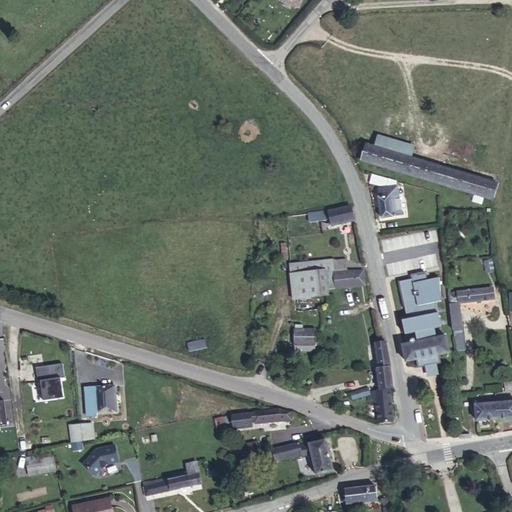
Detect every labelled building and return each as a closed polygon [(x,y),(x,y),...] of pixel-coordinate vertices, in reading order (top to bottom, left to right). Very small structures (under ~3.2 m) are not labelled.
[(388,130),(383,140),(418,154),(423,144),(388,130)] [(383,140),(375,137),(368,155),(492,206),(499,188),(418,154),(383,140)] [(383,185),(369,179),(366,186),(381,192),(383,185)] [(391,219),(396,218),(394,198),(377,199),(381,231),(391,230),(391,219)] [(309,214),(310,222),(331,220),(332,226),(355,221),(351,206),(329,212),(309,214)] [(289,264),(294,300),(329,296),(328,290),(364,284),(363,272),(347,272),(346,260),(333,261),(333,259),(289,264)] [(493,270),(492,263),(485,264),(486,271),(493,270)] [(413,279),(400,282),(407,320),(410,334),(416,333),(418,343),(403,346),(406,362),(418,360),(419,367),(425,366),(436,363),(439,363),(438,356),(449,353),(446,337),(437,339),(434,329),(441,328),(436,303),(441,302),(440,297),(441,297),(439,278),(426,281),(425,274),(412,277),(413,279)] [(491,288),(448,294),(449,305),(460,303),(493,299),(491,288)] [(460,303),(449,305),(450,315),(461,314),(460,303)] [(461,314),(450,315),(452,330),(453,330),(457,351),(465,350),(461,314)] [(410,334),(407,320),(402,321),(405,335),(410,334)] [(295,330),(295,351),(315,352),(315,330),(302,330),(295,330)] [(383,338),(375,339),(372,339),(376,364),(372,364),(376,391),(388,389),(391,389),(383,338)] [(188,344),(190,352),(207,348),(205,340),(188,344)] [(436,363),(425,366),(427,378),(439,375),(436,363)] [(41,382),(44,402),(64,398),(61,379),(65,378),(63,364),(44,367),(46,381),(41,381),(41,382)] [(36,368),(38,383),(41,382),(41,381),(46,381),(44,367),(36,368)] [(347,387),(348,396),(364,393),(363,385),(347,387)] [(86,388),(88,417),(98,416),(97,413),(117,412),(115,386),(86,388)] [(374,402),(376,418),(388,418),(391,416),(388,389),(376,391),(366,393),(367,403),(374,402)] [(502,403),(496,404),(498,420),(511,418),(511,398),(511,399),(510,396),(501,397),(502,403)] [(493,398),(475,399),(477,421),(498,420),(496,404),(496,400),(493,400),(493,398)] [(232,415),(234,429),(252,427),(252,422),(255,422),(255,424),(292,421),(291,413),(280,409),(232,415)] [(215,419),(216,426),(224,425),(223,417),(215,419)] [(90,421),(71,424),(74,442),(83,440),(81,424),(90,424),(90,421)] [(92,439),(90,424),(81,424),(83,440),(92,439)] [(312,454),(317,475),(334,471),(326,440),(301,446),(300,443),(292,444),(295,457),(312,454)] [(292,444),(273,449),(273,450),(276,462),(295,457),(292,444)] [(107,464),(118,462),(115,446),(97,449),(83,464),(95,476),(103,468),(103,469),(107,464)] [(266,452),(269,463),(276,462),(273,450),(266,452)] [(31,478),(46,475),(43,461),(28,464),(31,478)] [(143,486),(137,487),(139,500),(193,490),(189,468),(179,470),(181,478),(165,481),(166,485),(163,485),(144,489),(143,486)] [(376,486),(345,490),(346,493),(347,504),(378,500),(376,486)] [(346,493),(338,494),(339,505),(347,504),(346,493)] [(393,511),(389,498),(383,499),(385,511),(393,511)] [(74,507),(74,511),(112,511),(110,500),(74,507)]
